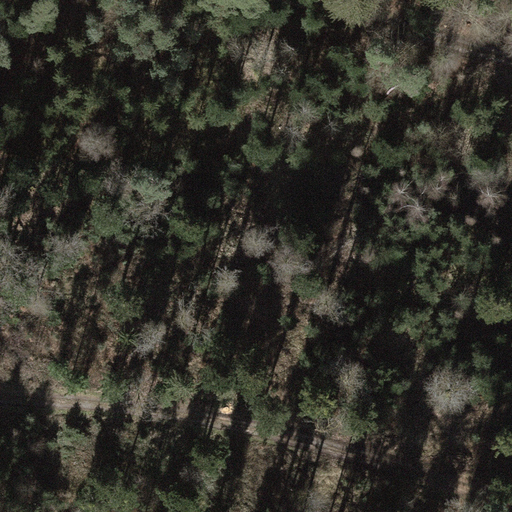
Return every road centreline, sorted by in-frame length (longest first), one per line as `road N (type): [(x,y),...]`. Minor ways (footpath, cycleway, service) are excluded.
road 1 (track): [(0,395),(178,408),(511,499)]
road 2 (track): [(293,0),(511,58)]
